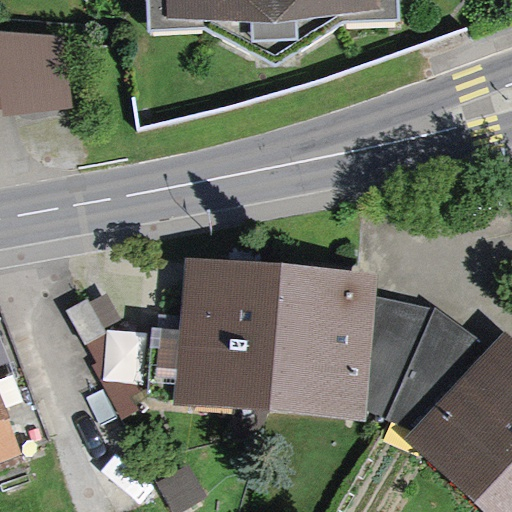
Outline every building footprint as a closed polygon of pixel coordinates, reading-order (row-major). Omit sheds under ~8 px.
[(147,0),(149,33),(205,31),(279,67),(347,24),(401,22),(399,0),(147,0)] [(63,43),(0,38),(0,101),(3,122),(72,113),(63,43)] [(271,410),(281,261),(186,254),(181,328),(150,326),(146,396),(177,398),(176,404),(271,410)] [(374,294),(376,267),(281,261),(271,410),(366,416),(366,410),(374,294)] [(438,309),(374,294),(366,410),(387,419),(438,309)] [(0,459),(21,452),(20,449),(49,438),(0,306),(0,459)] [(491,348),(438,309),(387,419),(413,431),(491,348)] [(475,503),(511,463),(511,335),(507,330),(491,348),(413,431),(406,439),(475,503)] [(484,511),(511,511),(511,463),(475,503),(484,511)] [(174,511),(179,511),(206,497),(187,464),(157,481),(174,511)]
